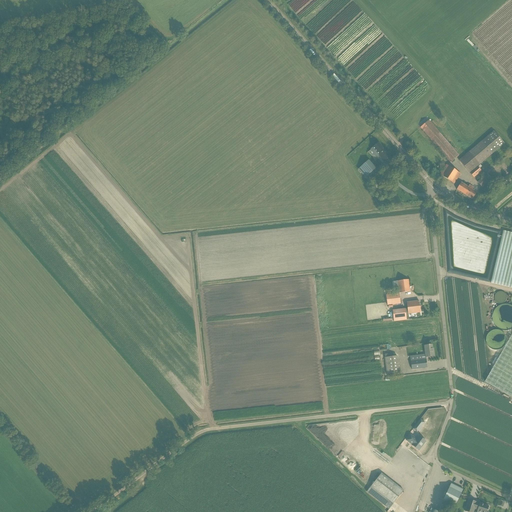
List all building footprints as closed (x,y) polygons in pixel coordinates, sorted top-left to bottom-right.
[(450,163),(454,159),(459,155),(429,120),(424,124),(420,128),(450,163)] [(478,166),(492,154),(504,144),(493,131),(463,157),(459,160),(474,178),(477,175),(482,171),(478,166)] [(379,155),(384,162),(390,157),(378,143),(371,149),(377,157),(379,155)] [(368,160),(358,169),(365,177),(375,169),(376,168),(368,160)] [(398,162),(391,168),(395,172),(401,166),(398,162)] [(440,175),(454,184),(461,174),(446,165),(440,175)] [(504,177),(511,171),(510,170),(509,170),(507,168),(506,169),(507,171),(503,175),(504,177)] [(496,180),(500,176),(498,174),(496,175),(493,172),(490,174),(496,180)] [(492,179),(490,178),(487,174),(481,179),(477,182),(482,187),(486,184),(492,179)] [(472,200),(476,193),(472,190),(474,188),(469,185),(468,187),(461,183),(456,190),(472,200)] [(454,222),(454,264),(465,268),(465,261),(469,260),(471,260),(471,254),(473,253),(474,251),(473,249),(466,249),(469,248),(471,248),(475,247),(475,243),(473,243),(473,239),(471,235),(472,233),(471,228),(476,228),(477,231),(478,227),(481,226),(464,221),(465,222),(462,222),(460,219),(459,219),(457,219),(453,218),(454,221),(454,222)] [(511,232),(503,231),(491,283),(511,288),(511,232)] [(387,305),(396,304),(401,304),(399,293),(410,292),(409,280),(396,281),(397,293),(386,295),(387,305)] [(408,314),(420,313),(419,301),(407,302),(408,314)] [(406,320),(405,309),(392,310),(394,322),(406,320)] [(511,396),(511,335),(485,382),(511,396)] [(412,370),(422,368),(427,368),(426,357),(434,356),(434,352),(433,352),(432,345),(430,345),(429,345),(428,345),(429,345),(427,346),(424,346),(425,354),(410,356),(412,370)] [(397,356),(384,358),(386,374),(399,372),(397,356)] [(417,432),(425,422),(420,419),(413,429),(417,432)] [(406,441),(410,444),(412,445),(415,448),(419,451),(422,447),(421,447),(425,441),(419,436),(416,439),(411,435),(406,441)] [(389,509),(393,504),(403,491),(381,473),(367,492),(389,509)] [(455,506),(463,490),(451,484),(443,500),(455,506)] [(469,499),(465,511),(473,511),(474,509),(477,510),(477,511),(478,511),(486,511),(487,511),(488,511),(488,510),(488,509),(489,506),(484,505),(484,504),(480,502),(479,504),(477,503),(477,502),(469,499)]
